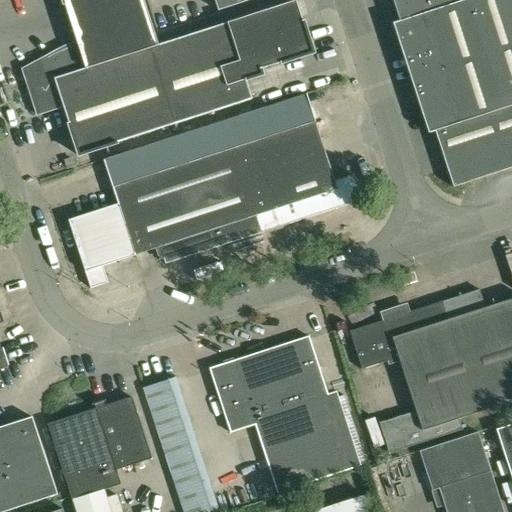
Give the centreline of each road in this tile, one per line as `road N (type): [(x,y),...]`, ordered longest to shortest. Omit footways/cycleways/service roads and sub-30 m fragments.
road 1 (residential): [(80,326),(119,336),(423,237)]
road 2 (unclassified): [(423,237),(349,0)]
road 3 (unclassified): [(80,326),(46,299),(0,163)]
